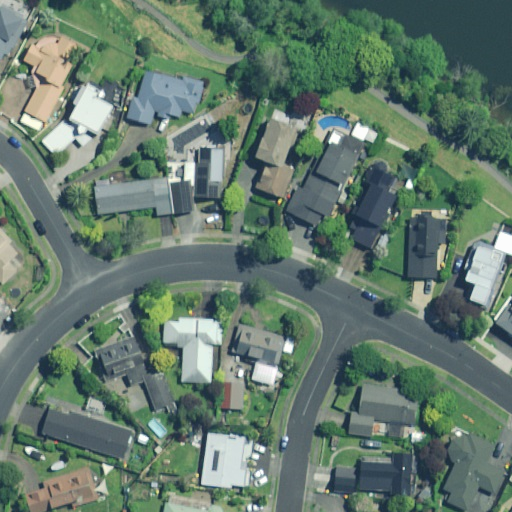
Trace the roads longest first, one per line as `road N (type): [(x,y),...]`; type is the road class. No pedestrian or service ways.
road 1 (residential): [(94,291),(159,266),(233,262),(353,305)]
road 2 (residential): [(353,305),(300,416),(290,511)]
road 3 (residential): [(353,305),(511,395)]
road 4 (residential): [(94,291),(0,149)]
road 5 (residential): [(0,392),(31,344),(94,291)]
